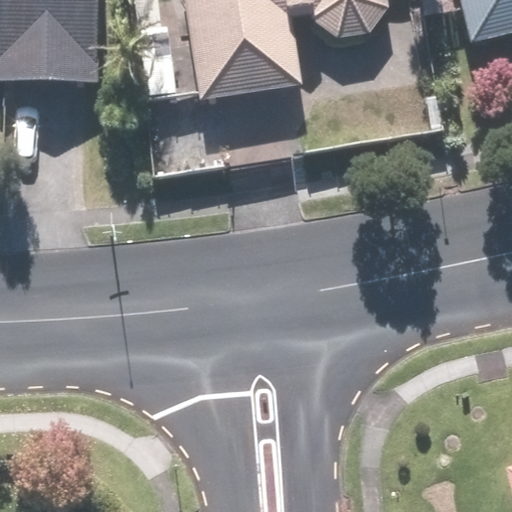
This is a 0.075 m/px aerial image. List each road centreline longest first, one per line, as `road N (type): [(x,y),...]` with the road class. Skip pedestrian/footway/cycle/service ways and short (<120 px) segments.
road 1 (tertiary): [(511,246),(240,312)]
road 2 (tertiary): [(240,312),(0,320)]
road 3 (residential): [(265,511),(240,312)]
